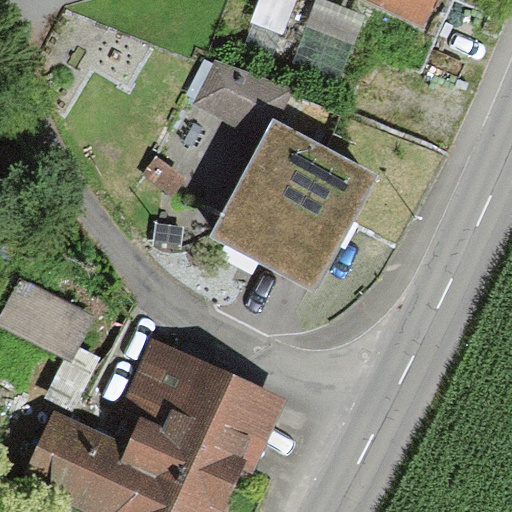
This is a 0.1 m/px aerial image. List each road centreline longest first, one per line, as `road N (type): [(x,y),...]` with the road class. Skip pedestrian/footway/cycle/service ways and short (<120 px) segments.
road 1 (residential): [(373,428),(217,340),(138,280),(75,201),(0,40)]
road 2 (tertiary): [(511,139),(373,428)]
